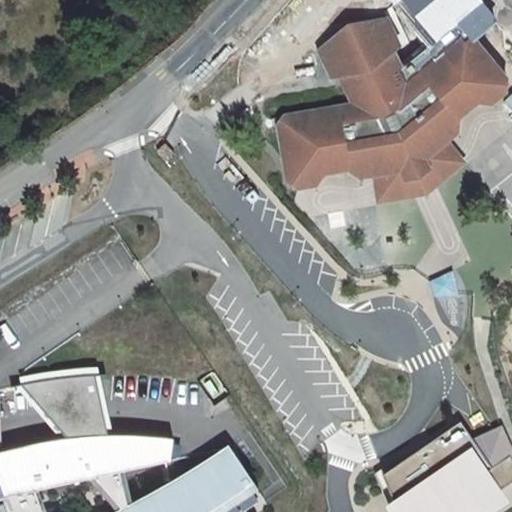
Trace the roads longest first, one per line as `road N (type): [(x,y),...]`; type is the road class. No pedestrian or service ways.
road 1 (unclassified): [(0,276),(139,184),(114,120)]
road 2 (unclassified): [(114,120),(151,99),(244,0)]
road 3 (unclassified): [(114,120),(0,183)]
